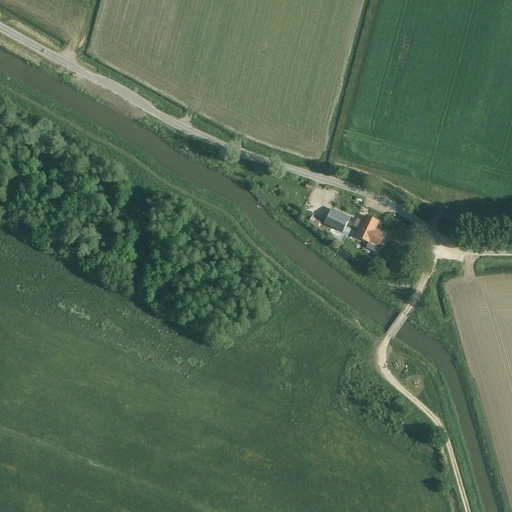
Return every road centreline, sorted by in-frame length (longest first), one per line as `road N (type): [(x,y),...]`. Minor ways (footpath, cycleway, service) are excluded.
road 1 (unclassified): [(445,242),(369,194),(210,141),(0,27)]
road 2 (track): [(469,511),(444,429),(380,361),(445,242)]
